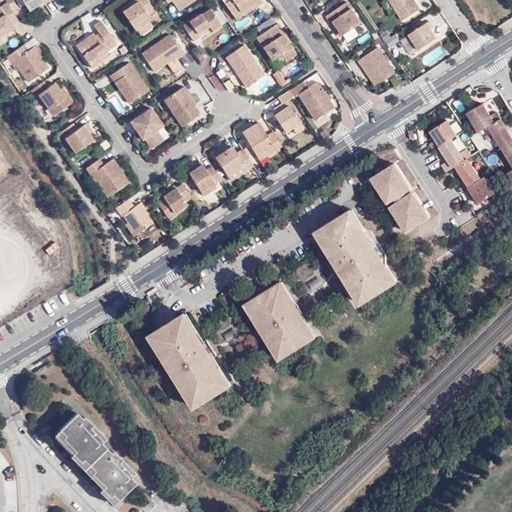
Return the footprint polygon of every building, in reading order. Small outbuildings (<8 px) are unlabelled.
[(43,0),(46,3),(50,0),(23,0),(30,10),(37,4),(43,0)] [(149,0),(139,0),(140,1),(132,6),(124,11),(136,30),(153,20),(149,15),(156,11),(149,0)] [(167,0),(169,2),(171,0),(173,0),(179,10),(194,0),(167,0)] [(263,0),(230,0),(225,3),(230,12),(238,14),(253,4),(256,8),(265,2),(263,0)] [(390,0),(403,19),(420,8),(414,0),(390,0)] [(14,23),(18,20),(20,19),(8,1),(0,6),(0,36),(16,27),(14,23)] [(327,16),(332,24),(335,21),(344,35),(363,24),(348,3),(327,16)] [(236,21),(256,8),(253,4),(238,14),(230,12),(236,21)] [(193,41),(200,36),(198,34),(209,26),(210,29),(212,31),(221,25),(210,8),(201,14),(183,26),(193,41)] [(93,68),(102,61),(99,57),(107,51),(118,45),(102,20),(95,25),(101,33),(97,35),(96,33),(82,42),(81,40),(75,43),(93,68)] [(434,27),(429,20),(409,34),(419,49),(437,37),(431,29),(434,27)] [(335,21),(332,24),(341,37),(344,35),(335,21)] [(291,42),(278,23),(258,37),(273,60),(283,54),(287,61),(297,55),(290,43),(291,42)] [(200,36),(193,41),(191,42),(195,48),(215,35),(212,31),(210,29),(209,26),(198,34),(200,36)] [(391,48),(398,41),(389,32),(382,39),(391,48)] [(186,55),(171,34),(143,53),(155,71),(167,63),(169,66),(186,55)] [(29,50),(26,44),(8,56),(12,62),(15,60),(29,81),(50,68),(35,46),(29,50)] [(265,76),(245,45),(226,57),(246,88),(265,76)] [(427,67),(448,54),(442,45),(421,58),(427,67)] [(359,61),(364,70),(367,68),(374,78),(371,80),(376,87),(397,74),(379,48),(359,61)] [(99,57),(102,61),(111,56),(107,51),(99,57)] [(111,74),(121,89),(129,103),(149,91),(131,62),(111,74)] [(367,68),(364,70),(371,80),(374,78),(367,68)] [(407,83),(405,80),(395,87),(397,90),(407,83)] [(44,81),(31,91),(35,96),(39,93),(54,115),(73,102),(68,95),(66,96),(61,88),(57,82),(48,88),(44,81)] [(287,103),(294,98),(299,94),(317,121),(335,109),(317,83),(308,88),(306,82),(279,100),(283,105),(287,103)] [(185,86),(182,88),(190,99),(192,97),(185,86)] [(190,99),(182,88),(164,99),(182,126),(200,114),(190,99)] [(129,103),(121,89),(117,91),(126,105),(129,103)] [(289,106),(287,103),(283,105),(274,111),(277,114),(289,106)] [(468,114),(479,133),(489,127),(502,120),(498,113),(491,116),(484,105),(468,114)] [(289,106),(277,114),(274,116),(285,133),(301,124),(289,106)] [(163,126),(151,108),(130,122),(142,140),(146,137),(152,148),(164,140),(157,130),(163,126)] [(489,127),(502,149),(511,142),(511,136),(502,120),(489,127)] [(460,137),(450,122),(434,132),(439,141),(433,145),(437,151),(442,148),(454,140),(460,137)] [(74,123),(61,131),(75,152),(93,140),(89,133),(84,125),(78,129),(74,123)] [(84,125),(89,133),(92,131),(87,123),(84,125)] [(259,162),(283,146),(274,132),(267,136),(259,123),(242,134),(259,162)] [(454,140),(442,148),(447,155),(451,162),(448,164),(445,166),(449,173),(458,167),(470,159),(474,157),(469,150),(463,154),(454,140)] [(215,156),(232,146),(229,142),(212,152),(215,156)] [(511,142),(502,149),(511,163),(511,142)] [(246,171),(254,166),(243,149),(236,153),(232,146),(215,156),(226,174),(242,165),(246,171)] [(100,159),(86,169),(90,176),(95,173),(110,196),(129,183),(113,159),(104,165),(100,159)] [(460,170),(472,162),(470,159),(458,167),(460,170)] [(189,173),(203,165),(201,162),(187,171),(189,173)] [(469,190),(484,181),(472,162),(460,170),(467,181),(464,183),(469,190)] [(390,203),(397,198),(413,188),(397,163),(374,177),(390,203)] [(215,183),(222,179),(213,166),(206,170),(203,165),(189,173),(200,192),(215,183)] [(230,181),(246,171),(242,165),(226,174),(226,175),(230,181)] [(95,173),(90,176),(106,198),(110,196),(95,173)] [(481,205),(498,195),(488,178),(484,181),(469,190),(473,198),(475,196),(481,205)] [(218,188),(215,183),(200,192),(203,197),(218,188)] [(185,202),(192,197),(183,184),(176,189),(170,193),(164,196),(165,198),(157,203),(165,215),(173,210),(175,212),(181,208),(187,205),(185,202)] [(400,202),(415,192),(413,188),(397,198),(400,202)] [(408,231),(431,217),(415,192),(400,202),(392,206),(408,231)] [(128,200),(115,208),(121,217),(122,217),(127,223),(135,236),(152,224),(138,204),(134,208),(128,200)] [(183,212),(181,208),(175,212),(173,210),(165,215),(168,221),(183,212)] [(353,210),(317,232),(335,260),(331,262),(341,278),(345,276),(362,304),(398,282),(387,264),(387,256),(372,232),(364,228),(353,210)] [(135,236),(127,223),(124,225),(133,238),(135,236)] [(311,288),(321,283),(317,276),(308,281),(311,288)] [(285,356),(312,339),(305,328),(306,327),(299,315),(302,313),(303,314),(303,313),(298,304),(297,304),(283,282),(246,304),(260,326),(260,328),(266,337),(267,336),(269,340),(272,338),(277,345),(279,344),(285,356)] [(187,313),(151,336),(162,353),(162,362),(177,386),(184,389),(196,408),(231,386),(214,357),(217,355),(208,339),(204,341),(187,313)] [(305,328),(312,339),(317,337),(303,314),(302,313),(299,315),(306,327),(305,328)] [(281,359),(285,356),(279,344),(277,345),(272,338),(269,340),(281,359)] [(74,361),(65,368),(72,377),(81,370),(74,361)] [(94,432),(97,429),(84,416),(81,418),(76,412),(53,434),(72,453),(69,456),(110,495),(113,493),(119,499),(135,482),(130,476),(131,474),(124,467),(126,463),(113,450),(110,452),(100,441),(102,439),(94,432)] [(105,437),(97,429),(94,432),(102,439),(105,437)] [(124,467),(131,474),(134,471),(126,463),(124,467)]
